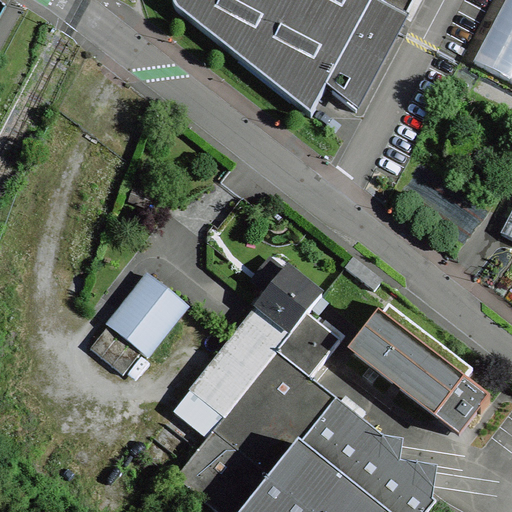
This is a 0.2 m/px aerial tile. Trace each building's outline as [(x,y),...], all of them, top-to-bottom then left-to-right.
[(174,0),(175,1),(177,6),(180,12),(312,117),(328,87),(330,82),(360,105),(415,0),(174,0)] [(511,0),(503,0),(471,64),(511,85),(511,0)] [(511,209),(498,236),(511,242),(511,209)] [(268,297),(283,276),(267,263),(252,284),(268,297)] [(188,397),(220,423),(317,300),(286,273),(283,276),(268,297),(188,397)] [(186,309),(146,279),(107,328),(146,359),(186,309)] [(474,372),(391,310),(357,353),(393,380),(384,392),(394,400),(403,388),(439,416),(474,372)] [(213,432),(176,480),(217,511),(247,511),(339,400),(312,380),(342,342),(308,315),(220,423),(213,432)] [(386,438),(339,400),(247,511),(425,511),(437,498),(415,481),(418,459),(380,459),(386,438)]
